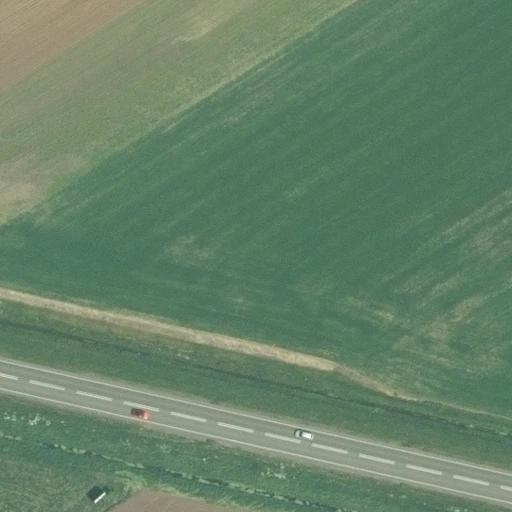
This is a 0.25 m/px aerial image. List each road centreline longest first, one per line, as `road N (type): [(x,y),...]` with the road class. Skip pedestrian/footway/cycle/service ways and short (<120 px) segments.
road 1 (track): [(511,420),(390,394),(312,363),(0,296)]
road 2 (trunk): [(511,491),(0,376)]
